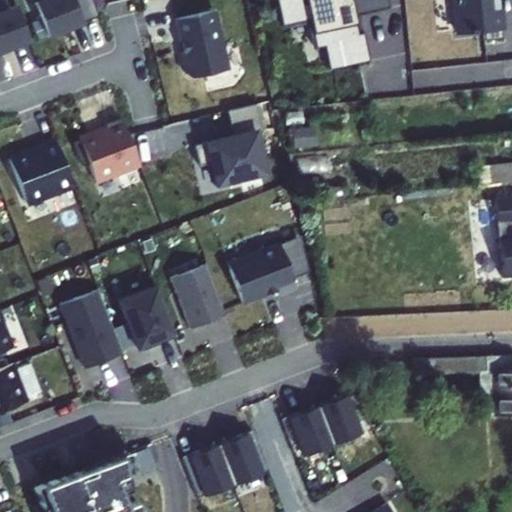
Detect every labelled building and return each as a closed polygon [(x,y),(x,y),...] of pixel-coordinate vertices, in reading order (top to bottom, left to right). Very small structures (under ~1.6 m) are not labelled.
[(82,23),(81,20),(73,0),(38,0),(34,2),(47,36),(82,23)] [(73,0),(81,20),(96,14),(90,0),(73,0)] [(275,0),(282,27),(308,21),(303,0),(275,0)] [(311,37),(355,27),(352,15),(349,0),(303,0),(308,21),(311,37)] [(349,0),(352,15),(389,8),(387,0),(349,0)] [(498,0),(454,0),(458,33),(483,31),(484,40),(502,38),(498,0)] [(15,6),(0,11),(0,50),(28,39),(15,6)] [(228,68),(215,9),(175,18),(181,41),(183,41),(185,51),(181,52),(186,73),(192,77),(228,68)] [(355,27),(311,37),(314,50),(324,48),(329,70),(368,62),(362,35),(357,36),(355,27)] [(253,128),(254,130),(261,129),(254,100),(225,107),(232,133),(253,128)] [(105,128),(78,139),(87,163),(94,180),(138,163),(120,117),(103,123),(105,128)] [(313,125),(292,128),(293,146),(315,144),(313,125)] [(232,133),(205,139),(210,159),(216,184),(236,179),(235,176),(263,169),(254,130),(253,128),(232,133)] [(82,166),(87,163),(78,139),(72,142),(82,166)] [(210,159),(205,139),(192,142),(197,162),(210,159)] [(29,149),(8,158),(25,201),(71,183),(55,141),(39,147),(40,150),(31,154),(29,149)] [(478,184),(511,180),(511,162),(476,166),(478,184)] [(347,186),(322,188),(323,201),(348,198),(347,186)] [(502,277),(511,276),(511,197),(493,200),(502,277)] [(299,235),(278,243),(291,276),(307,270),(299,235)] [(226,263),(242,302),(275,290),(277,293),(295,286),(291,276),(278,243),(226,263)] [(205,263),(169,277),(189,327),(224,314),(205,263)] [(154,285),(117,300),(125,321),(134,344),(135,348),(173,333),(154,285)] [(96,288),(59,303),(84,367),(121,353),(96,288)] [(0,316),(0,351),(12,347),(0,316)] [(121,349),(134,344),(125,321),(112,326),(121,349)] [(478,371),(479,396),(494,395),(494,415),(511,415),(511,369),(510,355),(412,358),(412,374),(478,371)] [(12,363),(0,367),(0,410),(27,400),(12,363)] [(344,395),(287,416),(301,455),(359,433),(344,395)] [(246,432),(188,454),(204,495),(262,473),(246,432)] [(120,454),(33,487),(42,511),(141,511),(134,498),(122,503),(113,478),(122,475),(120,454)] [(368,511),(390,511),(386,503),(368,511)]
